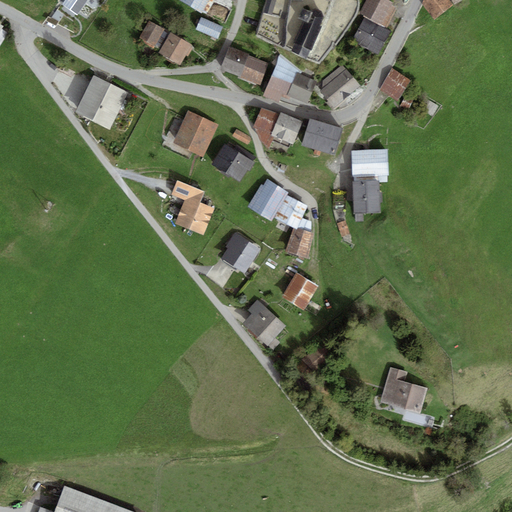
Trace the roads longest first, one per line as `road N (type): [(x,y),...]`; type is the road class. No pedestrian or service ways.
road 1 (residential): [(282,384),(28,59),(22,39),(30,25)]
road 2 (unclassified): [(137,77),(340,115),(370,92),(417,0)]
road 3 (track): [(511,440),(448,475),(405,478),(335,451),(282,384)]
road 4 (residential): [(243,0),(213,66),(137,77)]
